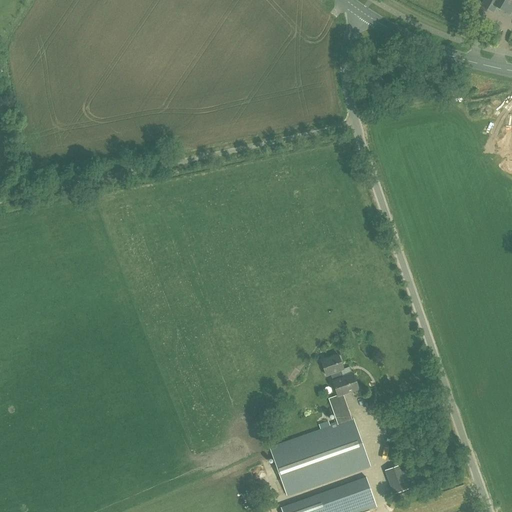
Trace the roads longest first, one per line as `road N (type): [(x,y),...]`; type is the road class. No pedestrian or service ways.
road 1 (unclassified): [(489,511),(354,126)]
road 2 (unclassified): [(0,201),(354,126)]
road 3 (secondary): [(511,71),(417,44),(363,14)]
